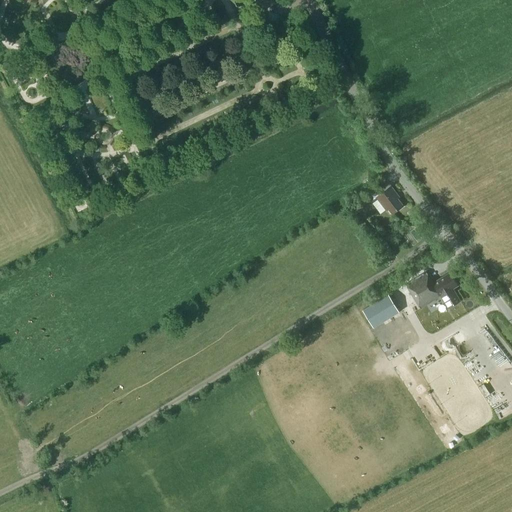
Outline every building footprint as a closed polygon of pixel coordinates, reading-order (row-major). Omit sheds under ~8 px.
[(228,0),(233,10),(241,6),(238,0),(228,0)] [(393,214),(404,206),(396,196),(398,195),(391,186),(377,197),(387,210),(389,209),(393,214)] [(349,209),(354,215),(373,201),(368,194),(349,209)] [(394,252),(387,241),(379,246),(387,257),(394,252)] [(453,289),(458,285),(450,272),(437,280),(433,283),(426,271),(406,283),(421,308),(440,296),(447,308),(460,300),(453,289)] [(389,294),(363,309),(374,327),(400,312),(389,294)]
